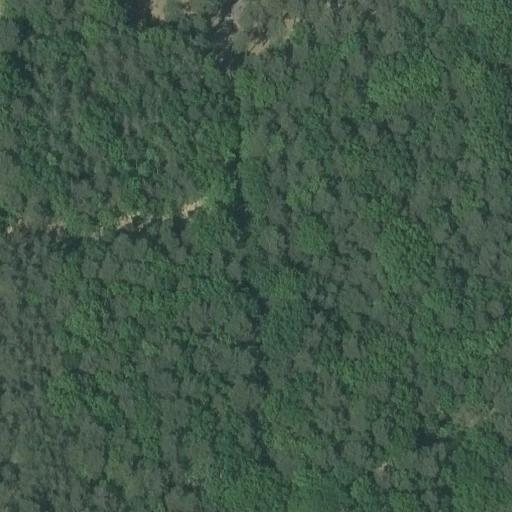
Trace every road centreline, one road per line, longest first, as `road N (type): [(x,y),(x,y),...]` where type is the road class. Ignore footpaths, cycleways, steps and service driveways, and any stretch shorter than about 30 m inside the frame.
road 1 (track): [(280,499),(244,229)]
road 2 (track): [(511,421),(340,498),(280,499)]
road 3 (track): [(244,229),(218,8)]
road 4 (track): [(491,0),(511,192)]
road 5 (track): [(185,236),(55,250)]
